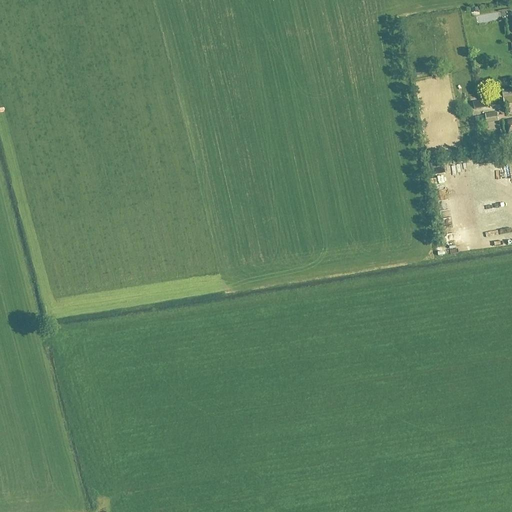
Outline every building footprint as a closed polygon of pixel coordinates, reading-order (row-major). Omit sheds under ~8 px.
[(511,99),(511,88),(511,87),(501,89),(503,101),(511,99)] [(498,122),(496,113),(485,115),(487,124),(498,122)] [(440,150),(425,152),(427,161),(429,160),(431,170),(443,167),(440,150)] [(482,161),(498,158),(497,153),(490,154),(490,155),(481,156),(482,161)] [(446,231),(448,237),(456,234),(454,228),(446,231)]
